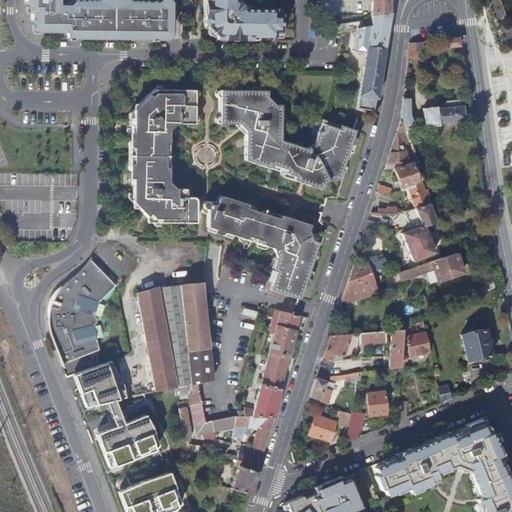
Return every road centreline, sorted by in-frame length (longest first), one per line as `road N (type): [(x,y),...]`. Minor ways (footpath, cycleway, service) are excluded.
road 1 (unclassified): [(407,0),(373,166),(269,480)]
road 2 (secondary): [(511,289),(464,0)]
road 3 (unclassified): [(497,396),(280,483),(269,480)]
road 4 (unclassified): [(102,511),(25,308)]
road 5 (residential): [(93,55),(308,56)]
